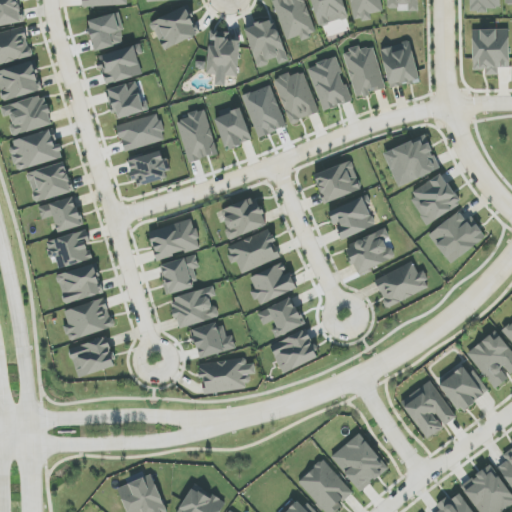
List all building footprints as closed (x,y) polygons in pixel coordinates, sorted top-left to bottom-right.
[(0,0),(0,26),(23,23),(19,0),(0,0)] [(317,34),(304,0),(276,0),(273,1),(287,40),(300,36),(301,40),(317,34)] [(342,0),(311,0),(319,27),(348,19),(342,0)] [(350,0),(355,22),(372,18),(371,14),(384,12),(381,0),(350,0)] [(418,11),(417,0),(387,0),(388,11),(418,11)] [(470,0),(470,13),(489,12),(488,9),(501,8),(500,0),(470,0)] [(198,35),(187,7),(151,22),(163,50),(198,35)] [(245,29),(258,67),(277,60),(279,65),(288,61),(273,19),(245,29)] [(0,65),(32,58),(24,27),(0,33),(0,65)] [(510,68),(509,29),(472,30),(474,70),(485,70),(485,76),(499,75),(499,68),(510,68)] [(207,75),(238,76),(240,42),(228,41),(229,33),(211,32),(210,44),(209,44),(207,75)] [(381,49),(390,89),(420,82),(411,42),(381,49)] [(143,75),(134,46),(97,57),(105,86),(143,75)] [(343,52),(356,98),(386,90),(374,47),(361,50),(360,47),(343,52)] [(352,101),(336,57),(308,68),(323,112),(352,101)] [(0,70),(0,88),(3,101),(41,91),(33,62),(0,70)] [(319,114),(304,72),(290,77),(289,74),(274,79),(290,124),(319,114)] [(116,120),(146,111),(138,82),(107,90),(116,120)] [(258,138),(286,128),(271,86),(243,96),(258,138)] [(53,125),(45,95),(1,108),(4,118),(8,116),(14,136),(53,125)] [(241,108),(232,111),(231,110),(214,115),(225,150),(252,142),(241,108)] [(218,154),(205,109),(188,115),(189,118),(177,122),(189,163),(218,154)] [(117,126),(124,152),(166,141),(159,114),(117,126)] [(64,158),(60,144),(55,146),(51,131),(9,143),(17,172),(64,158)] [(384,154),(398,187),(438,171),(424,137),(384,154)] [(167,179),(166,172),(171,170),(167,158),(163,159),(161,152),(128,161),(136,188),(167,179)] [(314,176),(325,205),(362,190),(350,161),(314,176)] [(35,203),(73,193),(66,163),(27,173),(35,203)] [(409,194),(428,225),(461,205),(442,174),(409,194)] [(83,226),(75,197),(39,207),(43,220),(54,217),(58,233),(83,226)] [(230,239),(267,228),(258,198),(221,209),(230,239)] [(342,240),(375,226),(364,198),(328,212),(334,227),(336,226),(342,240)] [(451,265),(487,237),(471,217),(466,220),(459,212),(429,235),(451,265)] [(149,231),(156,260),(201,249),(193,220),(149,231)] [(281,259),(271,230),(227,246),(233,263),(237,262),(241,273),(281,259)] [(345,246),(357,275),(397,259),(391,246),(384,231),(345,246)] [(92,260),(85,232),(46,242),(50,259),(56,258),(59,269),(92,260)] [(194,289),(191,278),(199,276),(194,256),(160,265),(167,295),(194,289)] [(296,289),(285,262),(248,278),(260,305),(296,289)] [(418,274),(413,263),(375,280),(387,308),(431,288),(423,271),(418,274)] [(66,305),(102,294),(94,264),(57,276),(66,305)] [(218,318),(212,298),(216,297),(214,288),(170,299),(178,329),(218,318)] [(64,312),(69,325),(64,326),(69,342),(115,327),(105,298),(64,312)] [(304,327),(293,298),(257,312),(263,326),(272,322),(278,337),(304,327)] [(199,359),(236,349),(232,336),(224,338),(220,322),(191,331),(199,359)] [(511,323),(503,331),(511,342),(511,323)] [(319,359),(306,330),(271,346),(283,374),(319,359)] [(511,351),(499,332),(468,353),(493,388),(511,375),(511,351)] [(70,349),(78,378),(116,367),(107,338),(70,349)] [(202,394),(249,390),(247,375),(256,374),(255,364),(247,365),(246,359),(199,364),(202,394)] [(471,376),(462,366),(438,384),(462,413),(489,391),(475,373),(471,376)] [(427,439),(457,418),(430,381),(401,403),(427,439)] [(361,492),(389,469),(360,434),(332,457),(361,492)] [(511,449),(503,455),(507,461),(498,467),(511,487),(511,449)] [(298,483),(324,511),(334,511),(354,494),(323,460),(298,483)] [(503,511),(511,505),(511,493),(489,465),(460,487),(479,511),(503,511)] [(166,511),(153,475),(118,488),(126,511),(166,511)] [(219,511),(224,502),(191,487),(179,511),(219,511)] [(473,511),(459,494),(451,501),(448,496),(437,505),(441,510),(438,511),(473,511)] [(313,511),(299,499),(286,511),(313,511)]
